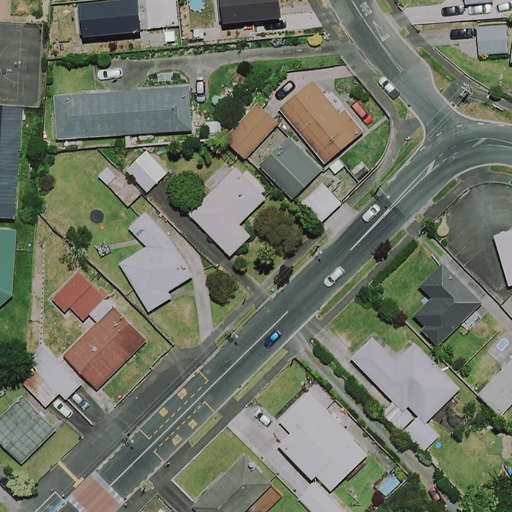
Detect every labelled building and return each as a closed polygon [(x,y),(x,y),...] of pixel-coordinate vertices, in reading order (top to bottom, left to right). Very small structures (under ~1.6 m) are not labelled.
[(181,0),(184,29),(261,23),(259,0),(181,0)] [(316,18),(265,23),(266,41),(317,36),(316,18)] [(506,56),(505,27),(476,29),(477,57),(506,56)] [(357,138),(311,84),(279,112),(325,165),(357,138)] [(190,133),(187,88),(52,97),(56,152),(76,151),(75,140),(190,133)] [(0,217),(16,219),(23,107),(0,105),(0,217)] [(278,124),(258,105),(224,142),(244,161),(278,124)] [(321,173),(290,141),(261,169),(292,201),(321,173)] [(167,175),(145,152),(125,171),(147,194),(167,175)] [(230,259),(250,239),(238,228),(266,199),(234,168),(187,216),(230,259)] [(116,178),(107,169),(98,179),(128,208),(140,196),(119,175),(116,178)] [(340,205),(321,186),(300,207),(319,226),(340,205)] [(191,279),(152,214),(129,228),(144,252),(122,265),(151,312),(173,299),(169,293),(191,279)] [(0,308),(14,296),(18,230),(0,228),(0,308)] [(432,299),(414,316),(425,327),(421,331),(437,347),(482,304),(443,265),(420,287),(432,299)] [(147,341),(115,308),(79,272),(50,301),(64,315),(69,309),(82,323),(89,316),(98,325),(66,357),(98,390),(147,341)] [(438,437),(425,423),(459,391),(412,343),(395,360),(373,338),(351,360),(390,399),(378,411),(420,454),(438,437)] [(81,387),(42,348),(27,363),(36,371),(22,385),(45,407),(58,394),(66,401),(81,387)] [(511,404),(511,361),(478,395),(500,417),(511,404)] [(368,457),(310,394),(280,423),(291,435),(279,446),(311,481),(316,477),(330,492),(368,457)] [(55,433),(24,400),(0,422),(0,443),(22,465),(55,433)] [(192,508),(196,511),(245,511),(252,506),(257,511),(271,511),(283,500),(244,459),(192,508)] [(341,511),(313,485),(298,501),(309,511),(341,511)]
